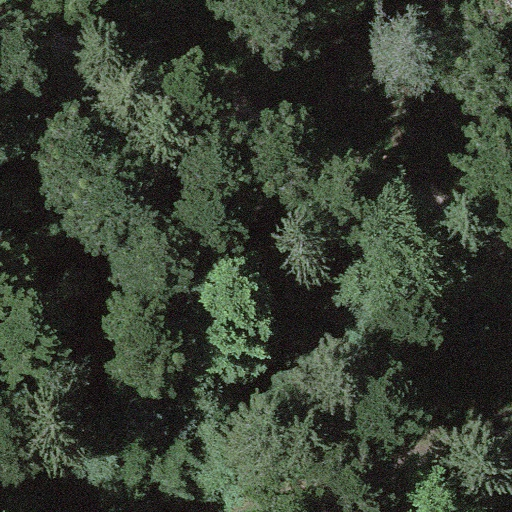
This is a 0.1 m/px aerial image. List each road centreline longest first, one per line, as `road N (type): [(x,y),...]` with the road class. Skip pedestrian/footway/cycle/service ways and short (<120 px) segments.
road 1 (track): [(0,23),(44,28),(172,83),(511,253)]
road 2 (track): [(511,451),(310,511)]
